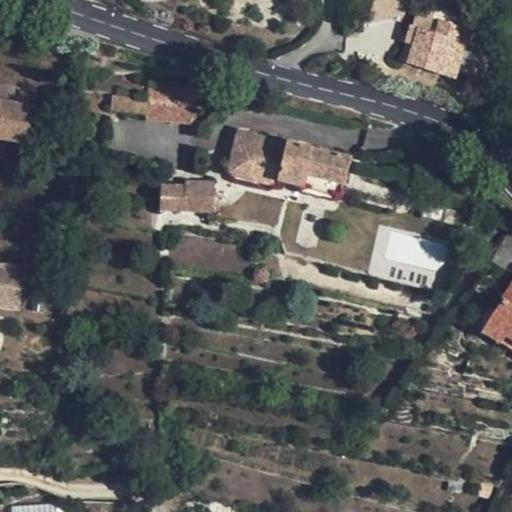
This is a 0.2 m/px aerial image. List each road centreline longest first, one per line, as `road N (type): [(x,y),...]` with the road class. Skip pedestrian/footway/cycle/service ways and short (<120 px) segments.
road 1 (tertiary): [(511,172),(465,130),(424,111),(157,40),(48,0)]
road 2 (residential): [(0,471),(47,488),(114,493),(156,511)]
